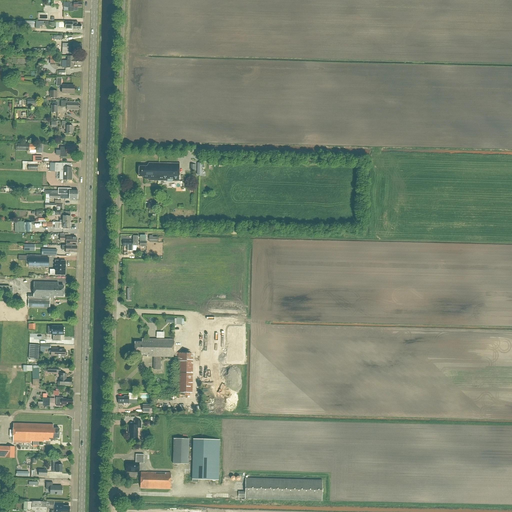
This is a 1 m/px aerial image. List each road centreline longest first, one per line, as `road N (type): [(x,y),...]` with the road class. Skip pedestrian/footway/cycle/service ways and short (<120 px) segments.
road 1 (unclassified): [(109,511),(123,0)]
road 2 (residential): [(77,412),(88,0)]
road 3 (secondary): [(83,412),(94,1)]
